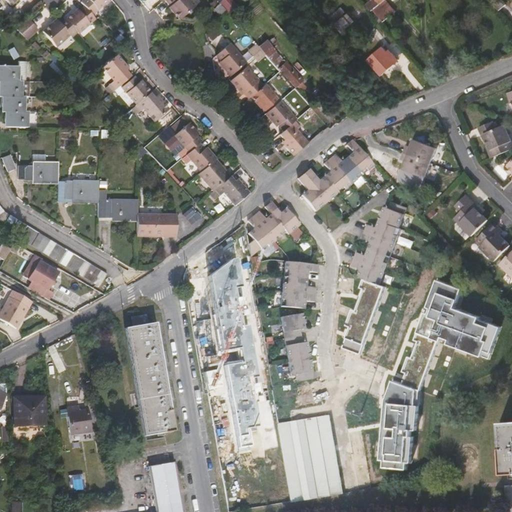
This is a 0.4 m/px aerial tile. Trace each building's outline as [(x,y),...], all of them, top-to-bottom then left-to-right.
[(31,2),(32,0),(9,0),(7,2),(20,16),(28,9),(26,7),(32,3),(31,2)] [(109,1),(107,0),(82,0),(80,2),(83,6),(92,16),(109,1)] [(189,0),(165,0),(175,11),(173,12),(180,20),(196,7),(189,0)] [(389,5),(382,11),(387,16),(392,12),(396,16),(405,8),(397,0),(379,0),(379,1),(384,7),(387,3),(389,5)] [(225,10),(220,4),(214,10),(219,15),(225,10)] [(78,34),(95,20),(92,16),(83,6),(73,15),(71,13),(65,19),(76,32),(78,34)] [(353,14),(345,21),(357,34),(364,27),(353,14)] [(71,36),(76,32),(65,19),(64,18),(59,22),(57,21),(52,25),(50,23),(42,30),(56,45),(69,34),(71,36)] [(27,19),(15,29),(26,41),(38,30),(27,19)] [(315,31),(321,38),(327,33),(322,26),(315,31)] [(205,35),(209,44),(219,35),(213,28),(205,35)] [(317,36),(308,41),(315,49),(332,69),(339,62),(317,36)] [(258,48),(273,68),(282,62),(266,42),(258,48)] [(406,53),(396,42),(392,45),(389,43),(379,51),(392,66),(406,53)] [(226,68),(232,75),(246,64),(230,45),(214,59),(224,70),(226,68)] [(49,57),(48,58),(61,71),(65,68),(52,55),(49,57)] [(110,86),(115,91),(130,78),(125,73),(126,72),(121,67),(123,65),(115,57),(102,70),(113,83),(110,86)] [(298,59),(313,76),(315,74),(301,58),(298,59)] [(298,59),(287,68),(303,87),(314,78),(313,76),(298,59)] [(18,82),(18,67),(0,66),(0,93),(2,95),(2,98),(2,108),(4,109),(5,113),(4,123),(8,125),(8,128),(26,128),(27,112),(24,112),(24,98),(21,98),(21,82),(18,82)] [(239,89),(248,100),(249,98),(262,88),(246,69),(230,82),(238,91),(239,89)] [(122,89),(136,106),(149,94),(150,93),(145,87),(143,88),(134,78),(122,89)] [(261,109),(266,114),(279,103),(264,86),(262,88),(249,98),(259,110),(261,109)] [(136,106),(134,108),(140,114),(142,111),(154,124),(168,110),(162,103),(160,104),(155,99),(149,94),(136,106)] [(277,124),(283,132),(294,122),(284,110),(279,103),(266,114),(264,115),(273,126),(277,124)] [(286,148),(292,156),(307,144),(296,131),(299,128),(294,122),(283,132),(279,135),(283,140),(282,140),(288,147),(286,148)] [(174,137),(189,154),(199,145),(201,142),(192,132),(194,130),(188,124),(174,137)] [(486,135),(489,143),(492,150),(489,151),(492,158),(503,154),(511,149),(511,143),(504,126),(486,135)] [(347,157),(362,175),(373,166),(352,140),(346,144),(350,149),(353,152),(347,157)] [(406,146),(404,152),(423,160),(431,163),(437,148),(414,140),(411,148),(406,146)] [(186,156),(201,173),(215,161),(216,160),(206,149),(204,151),(199,145),(189,154),(186,156)] [(141,147),(133,153),(136,157),(144,150),(141,147)] [(344,153),(347,157),(353,152),(350,149),(344,153)] [(144,150),(136,157),(139,160),(147,153),(144,150)] [(425,178),(431,163),(423,160),(404,152),(401,160),(405,161),(403,169),(405,170),(425,178)] [(344,153),(338,158),(341,162),(347,157),(344,153)] [(335,154),(329,159),(351,185),(362,175),(347,157),(341,162),(338,158),(335,154)] [(72,202),(97,203),(97,182),(57,182),(57,163),(46,163),(45,156),(32,156),(32,166),(17,166),(17,180),(32,180),(32,184),(57,185),(57,202),(65,202),(66,199),(72,199),(72,202)] [(16,170),(11,157),(3,160),(8,173),(16,170)] [(330,171),(324,176),(338,193),(340,195),(351,185),(329,159),(324,163),(327,167),(330,171)] [(201,173),(198,175),(213,192),(230,177),(215,161),(201,173)] [(321,172),(324,176),(330,171),(327,167),(321,172)] [(310,170),(304,175),(326,202),(338,193),(324,176),(318,181),(315,177),(310,170)] [(318,181),(324,176),(321,172),(315,177),(318,181)] [(326,202),(304,175),(299,180),(304,186),(307,190),(301,194),(315,212),(326,202)] [(223,194),(234,206),(248,194),(241,186),(239,187),(235,182),(230,177),(213,192),(210,194),(215,201),(223,194)] [(298,191),(301,194),(307,190),(304,186),(298,191)] [(136,222),(137,216),(137,201),(106,200),(106,191),(99,191),(99,203),(97,203),(97,218),(111,218),(112,221),(136,222)] [(482,214),(477,209),(479,207),(468,196),(457,206),(463,212),(457,218),(474,235),(488,220),(482,214)] [(271,201),(265,206),(268,209),(271,213),(287,232),(288,234),(300,224),(286,207),(280,212),(277,208),(271,201)] [(385,206),(384,209),(381,216),(379,220),(398,228),(407,207),(393,202),(390,208),(385,206)] [(283,203),(277,208),(280,212),(286,207),(283,203)] [(0,207),(0,225),(2,227),(2,228),(7,232),(9,231),(19,238),(19,239),(86,280),(98,288),(107,275),(44,237),(3,211),(0,207)] [(196,209),(190,213),(196,219),(201,214),(196,209)] [(265,218),(271,213),(268,209),(262,214),(265,218)] [(260,212),(255,216),(275,242),(287,232),(271,213),(265,218),(262,214),(260,212)] [(196,219),(190,213),(186,217),(191,223),(196,219)] [(176,217),(137,216),(136,222),(136,236),(176,237),(176,217)] [(247,239),(250,257),(260,248),(264,251),(275,242),(255,216),(248,222),(250,224),(253,228),(248,232),(251,236),(247,239)] [(400,228),(398,228),(379,220),(377,227),(372,225),(367,223),(365,230),(394,242),(400,228)] [(250,224),(245,228),(248,232),(253,228),(250,224)] [(480,248),(495,262),(510,246),(501,236),(505,233),(496,224),(480,241),(483,244),(480,248)] [(389,256),(394,242),(365,230),(362,237),(366,239),(371,241),(368,247),(389,256)] [(0,251),(7,256),(14,244),(7,240),(0,251)] [(383,269),(389,256),(368,247),(365,255),(360,253),(356,251),(353,257),(383,269)] [(511,255),(503,264),(511,273),(511,255)] [(377,284),(383,269),(353,257),(350,264),(354,266),(359,268),(357,276),(377,284)] [(58,273),(40,262),(36,268),(33,266),(29,272),(32,274),(28,280),(33,283),(29,289),(48,300),(52,294),(47,291),(51,284),(54,286),(57,282),(54,280),(58,273)] [(283,263),(282,278),(305,280),(305,273),(310,273),(315,273),(316,266),(283,263)] [(223,278),(224,283),(230,282),(231,288),(249,283),(245,264),(227,268),(229,277),(223,278)] [(359,268),(354,266),(351,274),(357,276),(359,268)] [(305,280),(282,278),(281,293),(314,296),(314,289),(309,288),(304,288),(305,280)] [(17,303),(0,293),(0,319),(6,323),(17,303)] [(313,303),(314,296),(281,293),(279,308),(302,310),(303,302),(307,303),(313,303)] [(427,312),(429,297),(397,294),(395,318),(391,321),(394,324),(391,353),(382,353),(381,364),(390,365),(389,384),(421,387),(423,372),(424,372),(426,357),(424,357),(426,327),(428,327),(429,320),(429,312),(427,312)] [(220,316),(228,361),(238,360),(229,314),(220,316)] [(283,333),(297,330),(304,330),(302,322),(301,315),(280,318),(283,333)] [(127,328),(146,436),(173,431),(155,323),(127,328)] [(300,345),(297,330),(283,333),(288,362),(309,359),(307,352),(306,344),(300,345)] [(53,361),(61,357),(55,345),(47,349),(53,361)] [(310,365),(309,359),(288,362),(290,377),(296,376),(297,383),(312,380),(311,373),(310,365)] [(90,405),(97,404),(92,381),(86,382),(90,405)] [(313,403),(325,401),(324,390),(311,392),(313,403)] [(368,444),(366,433),(350,435),(356,466),(372,463),(372,466),(417,458),(421,412),(419,412),(420,397),(388,393),(386,410),(397,411),(396,427),(393,429),(385,423),(379,418),(372,427),(376,431),(386,438),(383,441),(368,444)] [(14,426),(45,425),(44,397),(14,398),(14,426)] [(70,434),(91,432),(89,409),(67,412),(70,434)] [(386,410),(385,423),(393,429),(396,427),(397,411),(386,410)] [(8,433),(8,415),(2,416),(0,417),(0,422),(2,424),(3,427),(4,433),(8,433)] [(322,495),(342,492),(330,418),(279,427),(291,501),(322,495)] [(511,473),(511,422),(502,423),(505,474),(511,473)] [(376,431),(366,433),(368,444),(383,441),(386,438),(376,431)] [(182,511),(174,462),(149,467),(156,511),(182,511)] [(43,496),(52,496),(52,488),(43,488),(43,496)] [(11,511),(22,511),(22,502),(11,502),(11,511)]
